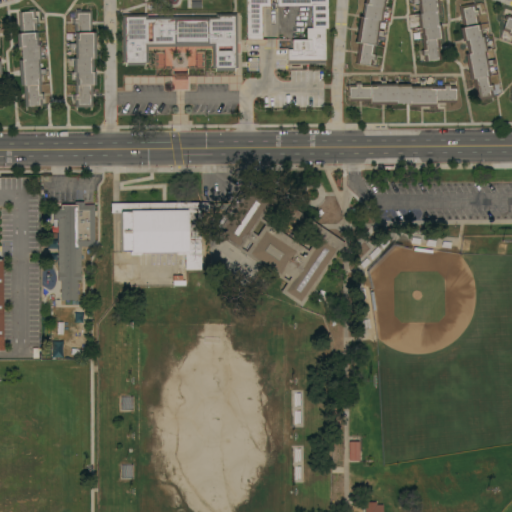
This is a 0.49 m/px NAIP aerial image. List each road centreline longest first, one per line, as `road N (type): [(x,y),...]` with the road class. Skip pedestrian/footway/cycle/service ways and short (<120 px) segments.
road 1 (secondary): [(0,150),(249,148)]
road 2 (secondary): [(511,144),(335,146)]
